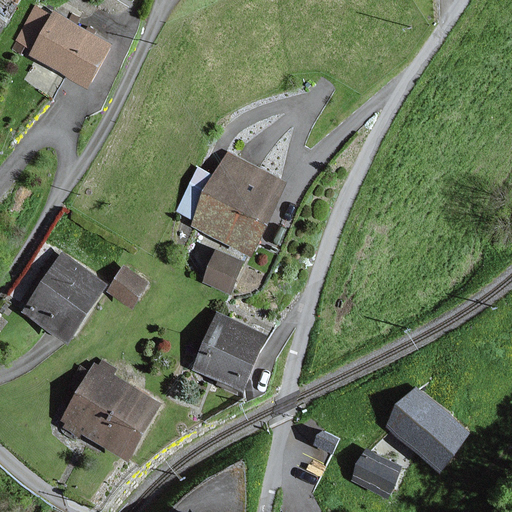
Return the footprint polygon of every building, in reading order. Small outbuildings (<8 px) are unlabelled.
[(111,40),(56,12),(54,16),(37,8),(22,38),(38,47),(35,52),(90,80),(111,40)] [(287,181),(231,153),(197,222),(254,249),(287,181)] [(244,260),(220,250),(209,278),(233,288),(244,260)] [(107,281),(64,254),(30,309),(73,335),(107,281)] [(150,281),(127,267),(114,289),(136,303),(150,281)] [(268,333),(221,313),(199,365),(246,384),(268,333)] [(102,368),(97,365),(67,419),(133,455),(162,402),(114,375),(118,368),(106,362),(102,368)] [(472,431),(419,389),(391,424),(445,466),(472,431)] [(339,439),(325,431),(319,442),(334,450),(339,439)] [(403,465),(370,450),(358,478),(391,493),(403,465)]
